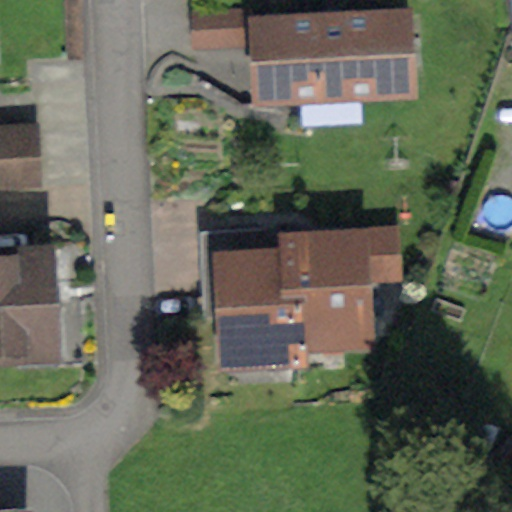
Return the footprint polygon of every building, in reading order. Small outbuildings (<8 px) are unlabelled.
[(270,23),(274,99),(396,92),(392,16),(333,19),(270,23)] [(33,129),(0,130),(0,185),(36,184),(33,129)] [(291,242),(292,257),(297,343),(364,339),(361,274),(391,272),(389,236),(348,239),(291,242)] [(298,358),(297,343),(292,257),(279,258),(222,261),(228,362),(298,358)] [(0,260),(0,353),(46,352),(42,258),(0,260)]
